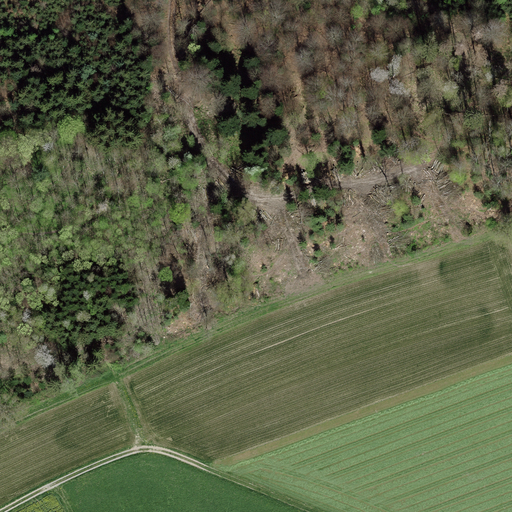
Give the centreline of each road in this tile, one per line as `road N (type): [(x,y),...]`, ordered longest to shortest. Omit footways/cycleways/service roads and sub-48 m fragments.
road 1 (track): [(113,372),(300,294),(511,227)]
road 2 (track): [(406,172),(292,196),(0,234)]
road 3 (track): [(317,511),(145,448)]
road 4 (track): [(145,448),(0,511)]
road 5 (track): [(0,426),(113,372)]
